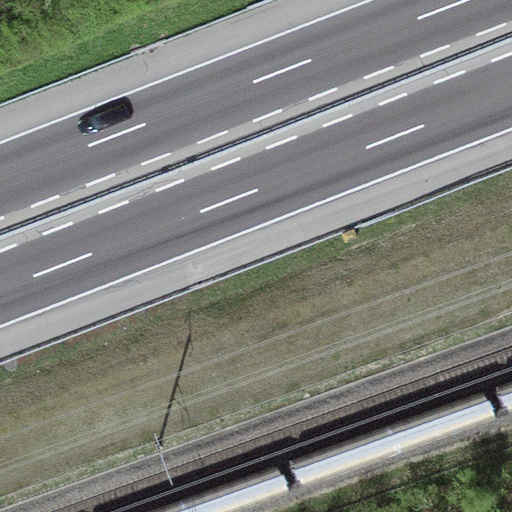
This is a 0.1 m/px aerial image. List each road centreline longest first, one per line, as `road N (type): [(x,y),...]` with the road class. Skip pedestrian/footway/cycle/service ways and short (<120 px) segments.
road 1 (motorway): [(0,282),(511,88)]
road 2 (motorway): [(470,0),(0,179)]
